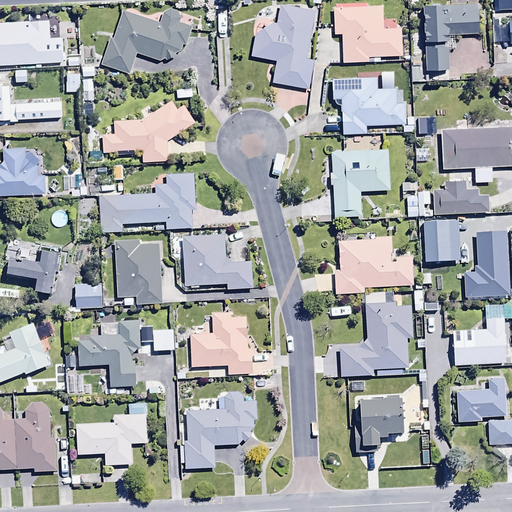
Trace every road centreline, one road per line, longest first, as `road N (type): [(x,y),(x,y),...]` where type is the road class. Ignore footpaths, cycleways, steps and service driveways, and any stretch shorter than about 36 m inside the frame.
road 1 (residential): [(251,136),(296,313),(302,511)]
road 2 (residential): [(511,500),(307,511)]
